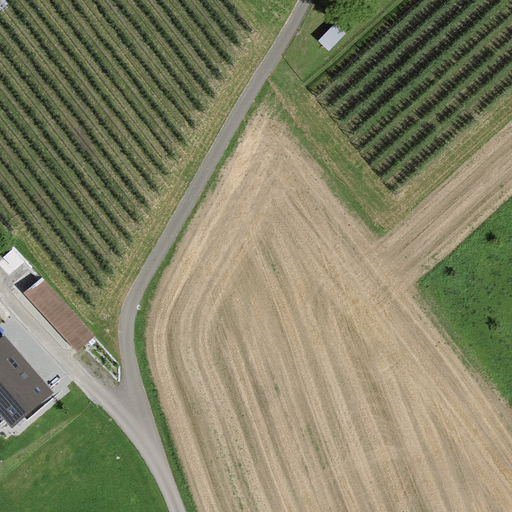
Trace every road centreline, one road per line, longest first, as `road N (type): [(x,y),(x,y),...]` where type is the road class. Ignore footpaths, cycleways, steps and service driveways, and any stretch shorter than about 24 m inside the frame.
road 1 (track): [(305,0),(131,306),(126,332),(138,430)]
road 2 (track): [(0,286),(138,430),(178,511)]
